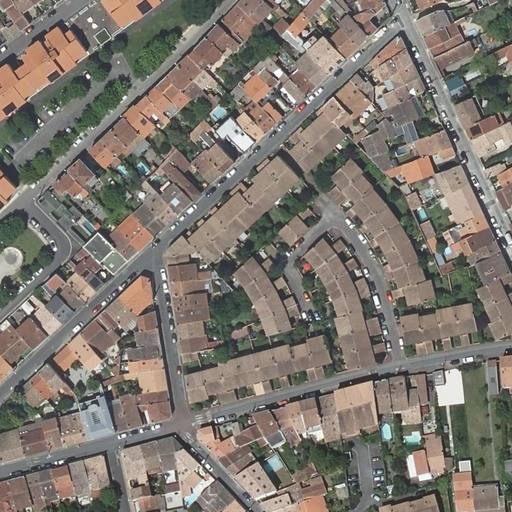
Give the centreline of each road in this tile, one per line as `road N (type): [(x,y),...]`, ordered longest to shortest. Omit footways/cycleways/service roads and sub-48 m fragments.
road 1 (residential): [(155,253),(403,15)]
road 2 (residential): [(401,366),(371,259),(339,217),(285,265),(307,306)]
road 3 (residential): [(23,199),(223,0)]
road 4 (residential): [(403,15),(511,251)]
road 5 (residential): [(401,366),(184,425)]
road 6 (residential): [(0,396),(155,253)]
road 7 (residential): [(155,253),(184,425)]
road 8 (residential): [(0,313),(61,249),(23,199)]
